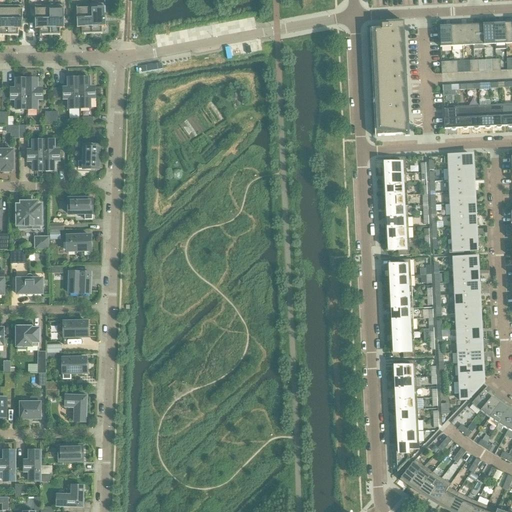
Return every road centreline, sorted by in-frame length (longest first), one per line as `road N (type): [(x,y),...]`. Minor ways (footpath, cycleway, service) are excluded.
road 1 (residential): [(378,495),(362,150)]
road 2 (residential): [(508,390),(495,143)]
road 3 (residential): [(354,18),(121,57)]
road 4 (residential): [(362,150),(354,18)]
road 5 (residential): [(116,184),(121,57)]
road 6 (residential): [(111,309),(116,184)]
road 7 (residential): [(107,434),(111,309)]
road 8 (residential): [(121,57),(0,59)]
